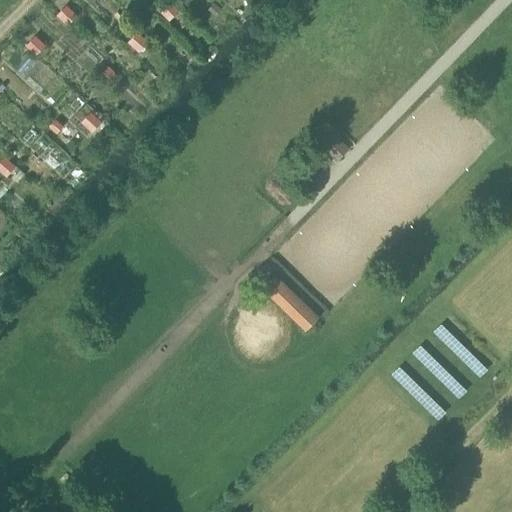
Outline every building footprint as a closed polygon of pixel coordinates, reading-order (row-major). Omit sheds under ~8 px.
[(180,10),(168,0),(159,11),(170,21),(180,10)] [(222,9),(215,2),(208,9),(216,16),(222,9)] [(78,15),(67,5),(57,15),(68,26),(78,15)] [(149,42),(138,32),(129,42),(139,52),(149,42)] [(47,45),(36,35),(26,46),(37,56),(47,45)] [(119,75),(109,65),(98,75),(109,86),(119,75)] [(102,122),(91,112),(82,122),(93,132),(102,122)] [(64,126),(56,119),(50,127),(57,134),(64,126)] [(356,151),(338,133),(328,144),(345,162),(356,151)] [(16,166),(4,156),(0,161),(0,170),(7,177),(16,166)] [(276,274),(262,288),(306,331),(319,317),(276,274)]
